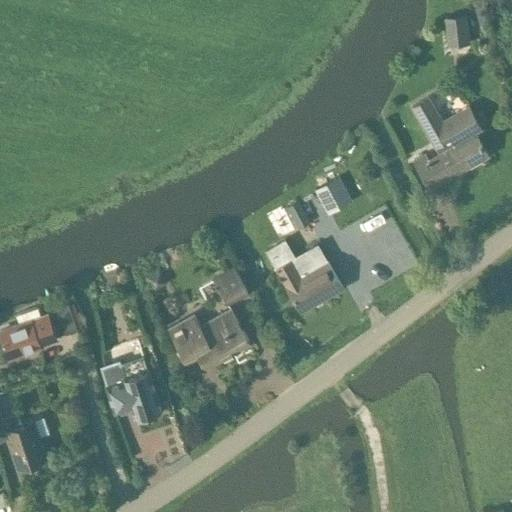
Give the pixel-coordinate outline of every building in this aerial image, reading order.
[(446,32),(457,31),(459,44),(471,43),(467,13),(444,16),(446,32)] [(489,155),(475,132),(481,128),(468,105),(442,120),(429,97),(412,106),(434,146),(436,145),(440,153),(429,159),(426,153),(413,161),(429,189),(489,155)] [(351,199),(339,176),(317,188),(328,211),(351,199)] [(287,206),(299,228),(311,221),(299,199),(287,206)] [(299,277),(290,260),(276,267),(301,311),(343,288),(328,261),(299,277)] [(212,276),(228,304),(249,292),(234,264),(212,276)] [(157,265),(140,274),(150,292),(167,283),(157,265)] [(56,307),(65,334),(77,330),(68,302),(56,307)] [(188,363),(201,356),(207,367),(250,343),(231,308),(200,325),(194,313),(169,327),(188,363)] [(0,330),(0,332),(8,354),(12,356),(40,345),(40,344),(56,338),(48,314),(31,321),(31,319),(0,330)] [(116,359),(99,364),(114,409),(131,403),(135,416),(140,415),(141,419),(158,414),(157,409),(162,408),(149,368),(122,376),(116,359)] [(19,385),(24,401),(39,396),(33,380),(19,385)] [(32,420),(5,429),(18,468),(45,459),(32,420)]
